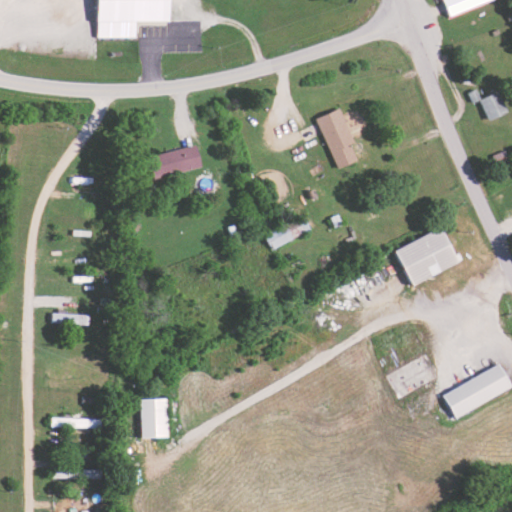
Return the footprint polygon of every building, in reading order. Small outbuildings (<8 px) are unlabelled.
[(137,37),(137,22),(170,21),(170,0),(98,0),(99,38),(137,37)] [(443,0),(450,17),(493,0),(443,0)] [(479,100),(488,120),(499,115),(497,109),(505,105),(498,92),(479,100)] [(202,166),(196,144),(150,157),(156,179),(202,166)] [(271,250),(296,237),(293,231),(288,234),(285,226),(264,236),(271,250)] [(396,248),(411,284),(459,264),(444,228),(396,248)] [(455,417),(511,388),(500,365),(443,393),(455,417)] [(166,398),(140,399),(141,438),(167,438),(166,398)]
